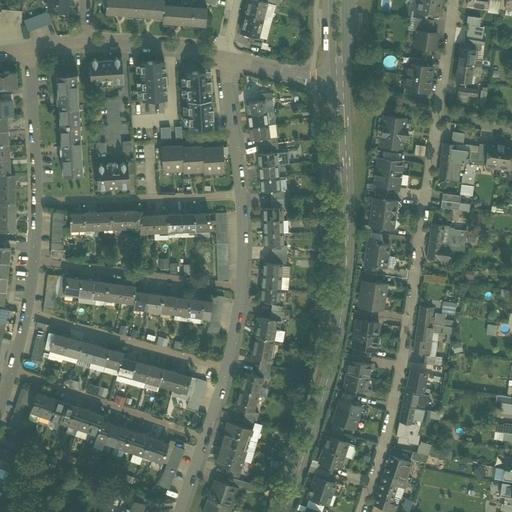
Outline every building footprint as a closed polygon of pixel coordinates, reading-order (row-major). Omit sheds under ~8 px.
[(68,4),(67,0),(48,0),(48,11),(66,13),(67,4),(68,4)] [(106,0),(105,13),(120,14),(120,0),(106,0)] [(120,0),(120,14),(134,15),(135,0),(120,0)] [(135,0),(134,15),(148,16),(149,0),(135,0)] [(149,0),(148,16),(163,17),(163,5),(163,0),(149,0)] [(259,0),(248,0),(245,15),(263,20),(266,12),(265,11),(267,2),(262,1),(259,0)] [(409,17),(410,17),(411,11),(416,11),(417,0),(409,0),(408,17),(409,17)] [(440,10),(441,2),(427,0),(417,0),(416,11),(416,12),(427,14),(437,15),(438,9),(440,10)] [(467,0),(466,6),(487,9),(488,0),(467,0)] [(490,0),(488,0),(487,9),(487,13),(498,14),(499,1),(490,0)] [(162,22),(177,23),(178,6),(163,5),(163,17),(162,22)] [(177,23),(191,24),(192,7),(178,6),(177,23)] [(207,8),(192,7),(191,24),(205,26),(207,8)] [(48,11),(41,14),(45,25),(52,22),(48,11)] [(417,30),(422,31),(423,27),(433,28),(434,20),(426,19),(427,14),(416,12),(416,11),(411,11),(410,17),(416,18),(414,30),(417,31),(417,30)] [(40,27),(45,25),(41,14),(36,16),(40,27)] [(261,28),(263,20),(245,15),(240,32),(250,35),(258,37),(260,28),(261,28)] [(465,25),(468,25),(480,27),(481,18),(469,16),(467,15),(465,25)] [(34,29),(40,27),(36,16),(30,18),(34,29)] [(407,29),(414,30),(416,18),(410,17),(409,17),(407,29)] [(27,31),(34,29),(30,18),(23,20),(27,31)] [(484,27),(480,27),(468,25),(467,34),(477,35),(477,37),(483,38),(484,27)] [(414,47),(435,50),(437,33),(432,32),(433,28),(423,27),(422,31),(417,30),(417,31),(414,47)] [(477,37),(477,35),(467,34),(466,42),(476,43),(477,37)] [(248,43),(261,46),(263,38),(258,37),(250,35),(248,43)] [(504,38),(495,37),(494,46),(503,48),(504,38)] [(457,64),(473,66),(475,52),(476,50),(476,49),(460,47),(457,64)] [(478,52),(475,52),(473,66),(481,67),(482,60),(477,59),(478,52)] [(408,63),(426,65),(427,59),(409,57),(408,63)] [(102,83),(102,86),(112,86),(112,83),(123,82),(121,60),(119,60),(117,58),(115,60),(114,60),(97,62),(97,61),(96,61),(94,59),(92,61),(92,62),(90,62),(91,84),(102,83)] [(142,100),(166,99),(166,85),(166,75),(165,75),(164,61),(140,62),(142,100)] [(408,63),(406,75),(431,79),(433,66),(426,65),(408,63)] [(471,83),(471,80),(473,66),(457,64),(455,81),(471,83)] [(481,67),(473,66),(471,80),(474,80),(475,74),(480,74),(481,67)] [(185,72),(187,101),(211,100),(210,91),(211,90),(212,90),(211,81),(211,80),(210,80),(210,75),(211,75),(210,69),(205,70),(205,71),(185,72)] [(0,88),(12,88),(16,88),(15,72),(0,73),(0,88)] [(56,76),(59,125),(80,124),(77,74),(56,76)] [(429,93),(431,79),(406,75),(404,87),(422,91),(429,93)] [(403,93),(420,97),(422,91),(404,87),(403,93)] [(457,100),(468,102),(468,96),(469,96),(469,95),(470,89),(459,87),(458,95),(457,100)] [(480,91),(478,103),(485,104),(487,92),(480,91)] [(259,94),(260,100),(264,100),(272,99),(271,92),(259,94)] [(0,101),(0,100),(0,116),(6,116),(12,115),(12,100),(0,101)] [(211,100),(187,101),(189,130),(213,129),(212,119),(213,119),(213,118),(213,109),(212,109),(211,100)] [(246,102),(248,115),(266,113),(264,100),(260,100),(246,102)] [(267,125),(266,113),(248,115),(249,127),(267,125)] [(380,144),(401,147),(402,142),(402,138),(404,138),(406,136),(407,131),(405,128),(404,128),(404,123),(405,119),(383,116),(380,144)] [(418,127),(430,129),(431,117),(419,116),(418,127)] [(83,175),(80,124),(59,125),(62,176),(83,175)] [(267,125),(269,138),(276,137),(275,124),(267,125)] [(269,138),(267,125),(249,127),(251,140),(263,139),(269,138)] [(171,127),(162,128),(162,140),(171,139),(171,127)] [(0,144),(8,144),(7,130),(0,130),(0,144)] [(456,146),(462,146),(463,144),(464,133),(450,131),(448,144),(456,146)] [(122,141),(123,151),(132,151),(132,141),(122,141)] [(96,143),(97,153),(106,152),(106,142),(96,143)] [(485,166),(497,168),(500,142),(496,142),(494,143),(488,143),(488,145),(486,157),(485,166)] [(505,143),(500,142),(497,168),(509,169),(510,163),(511,152),(511,147),(511,146),(507,145),(505,143)] [(263,144),(264,153),(276,152),(278,152),(277,143),(263,144)] [(477,156),(486,157),(488,145),(479,143),(479,146),(478,153),(477,156)] [(0,159),(9,159),(8,144),(0,144),(0,159)] [(413,155),(426,157),(427,146),(415,144),(413,155)] [(440,159),(454,161),(455,150),(456,146),(448,144),(442,144),(440,159)] [(479,146),(463,144),(462,146),(456,146),(455,150),(464,151),(478,153),(479,146)] [(203,170),(203,172),(224,171),(223,147),(202,148),(202,146),(182,148),(182,146),(161,147),(162,171),(182,170),(183,172),(203,170)] [(464,151),(455,150),(454,161),(469,163),(470,159),(471,155),(464,154),(464,151)] [(278,152),(276,152),(277,165),(289,164),(288,151),(278,152)] [(378,157),(395,159),(395,153),(379,151),(378,157)] [(478,153),(464,151),(464,154),(471,155),(470,159),(477,160),(477,156),(478,153)] [(258,154),(259,166),(277,165),(276,152),(264,153),(258,154)] [(476,164),(485,166),(486,157),(477,156),(477,160),(476,164)] [(378,157),(376,171),(374,184),(375,184),(385,186),(398,188),(400,174),(402,160),(395,159),(378,157)] [(0,173),(10,173),(9,159),(0,159),(0,173)] [(476,164),(469,163),(454,161),(440,159),(438,176),(456,179),(457,173),(462,174),(462,173),(475,175),(476,164)] [(96,167),(97,189),(129,187),(128,174),(127,165),(125,165),(125,164),(123,162),(121,165),(120,165),(117,165),(117,162),(106,163),(106,166),(103,166),(101,164),(99,166),(98,166),(98,167),(96,167)] [(259,166),(260,179),(278,177),(277,165),(259,166)] [(473,186),(475,175),(462,173),(462,174),(461,184),(473,186)] [(0,182),(0,188),(15,188),(15,174),(10,174),(1,174),(1,182),(0,182)] [(279,190),(278,177),(260,179),(261,192),(270,191),(279,190)] [(286,177),(278,177),(279,190),(286,190),(286,177)] [(375,191),(386,192),(387,193),(387,188),(385,187),(385,186),(375,184),(375,191)] [(473,186),(461,184),(459,194),(472,196),(473,186)] [(0,194),(1,194),(1,202),(15,202),(15,188),(0,188),(0,194)] [(270,191),(270,199),(289,198),(288,189),(286,190),(279,190),(270,191)] [(432,198),(440,199),(441,191),(432,191),(432,198)] [(442,193),(441,200),(459,203),(460,196),(442,193)] [(289,207),(289,198),(270,199),(271,207),(281,207),(289,207)] [(384,228),(394,229),(400,224),(395,219),(401,215),(397,210),(402,206),(398,200),(388,199),(386,201),(372,199),(369,224),(383,226),(384,228)] [(481,205),(479,199),(472,202),(475,208),(481,205)] [(458,210),(459,203),(441,200),(440,207),(458,210)] [(0,216),(15,217),(15,202),(1,202),(0,202),(0,216)] [(263,208),(263,221),(282,220),(281,207),(271,207),(263,208)] [(120,228),(125,228),(125,211),(111,212),(112,228),(120,228)] [(131,228),(139,227),(139,216),(139,211),(125,211),(125,228),(131,228)] [(78,230),(84,229),(83,212),(69,213),(70,230),(78,229),(78,230)] [(84,229),(98,229),(97,212),(83,212),(84,229)] [(98,229),(112,228),(111,212),(97,212),(98,229)] [(195,214),(195,230),(209,230),(209,213),(195,214)] [(479,214),(473,213),(471,224),(478,225),(479,214)] [(168,231),(181,231),(181,214),(167,215),(168,231)] [(181,231),(195,230),(195,214),(181,214),(181,231)] [(148,232),(154,232),(153,215),(147,215),(147,216),(139,216),(139,227),(140,232),(148,232)] [(159,232),(168,231),(167,215),(153,215),(154,232),(159,232)] [(15,231),(15,217),(0,216),(0,222),(1,223),(1,231),(15,231)] [(263,221),(264,233),(282,233),(282,220),(263,221)] [(429,240),(445,242),(446,235),(443,235),(444,225),(431,223),(429,240)] [(450,226),(444,225),(443,235),(446,235),(445,242),(450,243),(464,245),(466,232),(449,229),(450,226)] [(476,232),(468,230),(466,241),(475,242),(476,232)] [(381,233),(370,232),(369,238),(380,239),(379,242),(383,243),(381,233)] [(282,246),(282,233),(264,233),(264,246),(271,246),(282,246)] [(366,252),(388,255),(389,243),(383,243),(379,242),(380,239),(369,238),(368,238),(366,252)] [(449,249),(450,243),(445,242),(429,240),(428,240),(426,257),(447,260),(449,249)] [(216,244),(217,265),(228,265),(227,243),(216,244)] [(271,246),(271,254),(286,255),(287,245),(282,246),(271,246)] [(0,262),(8,263),(10,249),(4,248),(0,247),(0,262)] [(50,257),(64,259),(65,250),(62,250),(51,249),(50,257)] [(386,267),(386,266),(388,255),(366,252),(364,267),(365,267),(376,269),(376,266),(386,267)] [(285,266),(286,255),(271,254),(270,263),(282,264),(281,266),(285,266)] [(395,256),(388,255),(386,266),(393,267),(393,265),(395,264),(395,260),(394,258),(394,257),(395,256)] [(160,269),(168,268),(168,257),(159,258),(160,269)] [(0,276),(6,277),(8,263),(0,262),(0,276)] [(262,275),(281,277),(281,266),(282,264),(270,263),(263,262),(262,275)] [(228,279),(228,265),(217,265),(217,280),(228,279)] [(285,266),(281,266),(281,277),(288,277),(289,266),(285,266)] [(474,271),(466,270),(464,279),(473,280),(474,271)] [(363,280),(375,282),(376,275),(364,273),(363,280)] [(423,281),(435,283),(436,276),(424,274),(423,281)] [(262,275),(261,288),(280,289),(281,277),(262,275)] [(57,292),(64,293),(66,277),(59,276),(58,282),(57,288),(57,292)] [(72,295),(78,296),(80,279),(66,277),(64,293),(64,294),(72,295)] [(78,296),(92,297),(94,281),(80,279),(78,296)] [(362,280),(361,293),(384,297),(386,284),(375,282),(363,280),(362,280)] [(92,297),(106,299),(108,283),(94,281),(92,297)] [(106,299),(119,301),(121,284),(108,283),(106,299)] [(125,302),(133,303),(135,291),(136,286),(121,284),(119,301),(125,302)] [(469,287),(462,286),(460,297),(467,298),(469,287)] [(279,302),(280,289),(261,288),(261,301),(279,302)] [(510,290),(500,289),(499,299),(509,301),(510,290)] [(141,309),(147,310),(149,293),(143,292),(143,293),(135,291),(133,303),(133,308),(141,309)] [(147,310),(160,312),(163,295),(149,293),(147,310)] [(382,309),(384,297),(361,293),(359,306),(360,306),(372,308),(382,309)] [(160,312),(174,314),(176,297),(163,295),(160,312)] [(174,314),(188,315),(190,299),(176,297),(174,314)] [(204,301),(190,299),(188,315),(193,316),(194,316),(201,317),(202,317),(204,301)] [(212,302),(204,301),(202,317),(201,317),(200,322),(208,323),(209,320),(210,314),(211,308),(212,302)] [(212,302),(211,308),(222,310),(223,303),(212,302)] [(440,303),(439,313),(443,314),(454,315),(456,305),(440,303)] [(360,306),(359,314),(371,315),(372,308),(360,306)] [(419,306),(417,322),(432,324),(433,318),(430,318),(431,312),(432,308),(419,306)] [(269,319),(281,321),(282,312),(271,311),(269,319)] [(259,317),(255,337),(273,340),(274,334),(271,333),(272,329),(279,330),(281,321),(269,319),(259,317)] [(454,321),(442,320),(433,318),(432,324),(441,325),(452,327),(453,327),(454,321)] [(356,319),(354,332),(377,335),(379,322),(371,321),(357,319),(356,319)] [(417,322),(414,339),(430,341),(431,332),(432,324),(417,322)] [(37,329),(48,332),(49,326),(36,323),(35,328),(37,329)] [(439,333),(440,331),(441,325),(432,324),(431,332),(439,333)] [(497,325),(487,324),(485,335),(496,336),(497,325)] [(218,334),(219,328),(208,326),(207,332),(218,334)] [(37,329),(36,335),(47,338),(48,332),(37,329)] [(44,351),(49,352),(50,349),(49,349),(50,347),(54,333),(48,332),(47,338),(45,344),(44,349),(44,351)] [(378,335),(377,335),(354,332),(352,346),(353,347),(371,349),(376,350),(378,335)] [(58,352),(63,353),(68,337),(54,333),(50,347),(58,349),(58,352)] [(36,335),(35,341),(45,344),(47,338),(36,335)] [(70,352),(78,354),(82,341),(68,337),(63,353),(69,355),(70,352)] [(269,360),(273,340),(255,337),(251,357),(260,359),(269,360)] [(428,355),(430,341),(414,339),(412,353),(428,355)] [(35,341),(33,347),(44,349),(45,344),(35,341)] [(85,359),(91,361),(95,345),(82,341),(78,354),(86,356),(85,359)] [(452,345),(454,352),(461,350),(459,343),(452,345)] [(98,360),(105,362),(109,349),(95,345),(91,361),(97,363),(98,360)] [(33,347),(32,353),(43,355),(44,351),(44,349),(33,347)] [(61,361),(63,353),(58,352),(58,349),(50,347),(49,349),(50,349),(49,352),(48,357),(61,361)] [(352,354),(370,357),(371,349),(353,347),(352,354)] [(112,367),(119,369),(122,358),(123,353),(109,349),(105,362),(113,364),(112,367)] [(41,362),(43,355),(32,353),(30,359),(41,362)] [(424,364),(433,366),(434,357),(425,356),(424,364)] [(124,372),(132,374),(136,361),(122,358),(119,369),(117,373),(124,375),(124,372)] [(260,359),(259,367),(270,370),(272,360),(269,360),(260,359)] [(349,360),(346,373),(368,377),(369,369),(372,367),(371,364),(349,360)] [(139,380),(145,381),(149,365),(136,361),(132,374),(140,377),(139,380)] [(152,380),(159,382),(163,369),(149,365),(145,381),(147,382),(151,383),(152,380)] [(269,379),(270,370),(259,367),(257,376),(263,377),(263,378),(269,379)] [(166,387),(172,389),(177,373),(163,369),(159,382),(167,384),(166,387)] [(410,370),(406,389),(419,391),(419,392),(423,393),(427,373),(410,370)] [(131,377),(132,374),(124,372),(124,375),(117,373),(115,380),(129,384),(130,383),(131,377)] [(245,372),(240,390),(258,395),(261,387),(260,387),(263,378),(263,377),(257,376),(245,372)] [(191,377),(177,373),(172,389),(178,390),(179,388),(187,390),(191,377)] [(366,390),(368,377),(346,373),(344,386),(345,386),(357,389),(366,390)] [(143,387),(145,381),(139,380),(131,377),(130,383),(143,387)] [(194,384),(195,378),(191,377),(187,390),(186,393),(178,390),(172,389),(170,395),(189,400),(190,395),(192,390),(194,384)] [(195,378),(194,384),(204,387),(206,381),(196,378),(195,378)] [(159,385),(151,383),(147,382),(145,388),(157,391),(159,385)] [(89,384),(87,390),(95,394),(97,388),(89,384)] [(194,384),(192,390),(202,393),(204,387),(194,384)] [(345,386),(344,393),(354,395),(356,396),(356,395),(357,389),(345,386)] [(21,387),(19,393),(30,397),(32,391),(21,387)] [(405,389),(402,405),(419,409),(420,402),(417,401),(418,394),(419,392),(419,391),(406,389),(405,389)] [(192,390),(190,395),(201,399),(202,393),(192,390)] [(256,403),(258,395),(240,390),(235,407),(246,410),(253,412),(253,411),(255,403),(256,403)] [(19,393),(17,399),(28,403),(30,397),(19,393)] [(30,412),(40,415),(46,396),(36,393),(30,412)] [(352,403),(354,395),(344,393),(342,393),(340,399),(352,403)] [(429,396),(418,394),(417,401),(420,402),(419,409),(426,410),(429,396)] [(189,400),(188,401),(199,404),(201,399),(190,395),(189,400)] [(499,403),(511,404),(511,397),(496,395),(495,403),(499,403)] [(40,415),(49,418),(56,399),(46,396),(40,415)] [(339,398),(336,410),(358,417),(362,406),(352,403),(340,399),(339,398)] [(17,399),(15,405),(26,408),(28,403),(17,399)] [(49,418),(58,421),(65,402),(56,399),(49,418)] [(197,410),(199,404),(188,401),(187,407),(197,410)] [(58,421),(68,425),(74,406),(65,402),(58,421)] [(511,414),(511,411),(511,404),(499,403),(498,412),(511,414)] [(15,405),(13,410),(24,414),(26,408),(15,405)] [(402,405),(398,423),(412,426),(412,424),(413,420),(414,415),(417,416),(419,409),(402,405)] [(68,425),(77,428),(84,409),(74,406),(68,425)] [(78,428),(87,431),(93,412),(84,409),(77,428),(78,428)] [(413,420),(429,423),(431,411),(426,410),(419,409),(417,416),(414,415),(413,420)] [(13,410),(11,416),(22,420),(24,414),(13,410)] [(246,410),(243,418),(256,422),(258,413),(253,411),(253,412),(246,410)] [(354,429),(358,417),(336,410),(332,421),(333,422),(339,424),(354,429)] [(40,415),(30,412),(27,419),(37,422),(40,415)] [(87,431),(97,434),(101,420),(103,416),(93,412),(87,431)] [(40,415),(37,422),(47,425),(49,418),(40,415)] [(11,416),(9,422),(20,425),(22,420),(11,416)] [(49,418),(47,425),(56,429),(58,421),(49,418)] [(255,423),(256,422),(243,418),(241,425),(250,428),(250,429),(253,430),(255,423)] [(95,439),(105,443),(111,424),(101,420),(97,434),(95,439)] [(18,431),(20,425),(9,422),(7,428),(18,431)] [(225,432),(246,439),(250,429),(250,428),(241,425),(228,422),(225,432)] [(333,422),(330,430),(342,433),(344,428),(339,426),(339,424),(333,422)] [(253,430),(250,429),(246,439),(256,442),(261,424),(255,423),(253,430)] [(396,437),(401,438),(408,440),(408,443),(418,446),(420,436),(416,435),(418,425),(412,424),(412,426),(398,423),(398,424),(400,424),(397,436),(396,436),(396,437)] [(105,443),(114,446),(121,427),(111,424),(105,443)] [(494,431),(503,433),(511,433),(511,426),(495,424),(494,431)] [(75,435),(77,428),(68,425),(65,432),(75,435)] [(114,446),(124,449),(130,430),(121,427),(114,446)] [(87,431),(78,428),(75,436),(84,439),(85,436),(87,431)] [(124,449),(133,452),(140,434),(130,430),(124,449)] [(343,434),(342,433),(330,430),(328,436),(341,440),(343,434)] [(87,431),(85,436),(95,439),(97,434),(87,431)] [(225,432),(221,443),(243,449),(246,439),(225,432)] [(511,441),(511,433),(503,433),(502,440),(511,441)] [(133,452),(142,456),(149,437),(140,434),(133,452)] [(327,436),(323,449),(344,456),(348,444),(341,442),(342,440),(341,440),(328,436),(327,436)] [(142,456),(152,459),(158,440),(149,437),(142,456)] [(105,443),(95,439),(92,447),(102,450),(105,443)] [(175,439),(174,445),(184,448),(186,442),(175,439)] [(168,443),(158,440),(152,459),(162,462),(168,443)] [(419,453),(428,455),(432,445),(422,442),(419,453)] [(218,453),(240,460),(243,449),(221,443),(218,453)] [(25,455),(27,456),(29,451),(30,449),(28,449),(27,448),(19,445),(16,452),(25,455)] [(124,449),(114,446),(112,453),(121,457),(124,449)] [(174,446),(172,452),(182,456),(184,450),(174,446)] [(0,478),(8,481),(18,456),(0,448),(0,478)] [(253,452),(243,449),(240,460),(250,463),(253,452)] [(340,466),(344,456),(323,449),(319,462),(332,466),(333,463),(340,466)] [(410,459),(425,463),(428,455),(419,453),(413,451),(410,459)] [(142,456),(133,452),(130,460),(140,463),(142,456)] [(172,452),(169,457),(180,461),(182,456),(172,452)] [(237,470),(240,460),(218,453),(215,464),(227,468),(237,470)] [(389,456),(384,473),(405,480),(411,463),(389,456)] [(169,457),(167,463),(177,467),(180,461),(169,457)] [(509,469),(511,469),(511,457),(505,457),(503,466),(509,467),(509,469)] [(318,468),(331,473),(333,466),(332,466),(319,462),(318,468)] [(167,463),(165,468),(175,472),(177,467),(167,463)] [(472,471),(479,478),(485,472),(479,465),(472,471)] [(165,468),(163,474),(173,478),(175,472),(165,468)] [(225,475),(238,479),(240,471),(237,470),(227,468),(225,475)] [(332,473),(331,473),(318,468),(315,476),(322,478),(323,476),(330,479),(332,473)] [(503,469),(502,480),(511,482),(511,469),(509,469),(509,470),(503,469)] [(403,488),(405,480),(384,473),(378,489),(394,495),(397,486),(403,488)] [(163,474),(160,479),(171,484),(173,478),(163,474)] [(315,476),(311,487),(331,494),(335,483),(322,478),(315,476)] [(237,487),(242,489),(243,488),(245,482),(234,478),(231,485),(237,487)] [(168,489),(171,484),(160,479),(158,485),(168,489)] [(215,480),(208,499),(230,506),(237,487),(231,485),(215,480)] [(243,488),(251,491),(253,484),(245,482),(243,488)] [(511,484),(501,483),(499,497),(504,497),(511,498),(511,489),(511,484)] [(121,497),(125,498),(127,491),(108,485),(106,492),(121,497)] [(328,505),(331,494),(311,487),(307,498),(309,498),(322,503),(328,505)] [(373,505),(374,505),(392,511),(393,511),(396,505),(391,503),(394,495),(378,489),(373,505)] [(140,511),(143,504),(125,498),(121,497),(116,511),(140,511)] [(309,498),(306,506),(319,511),(322,503),(309,498)] [(407,498),(403,505),(409,508),(413,501),(407,498)] [(228,511),(230,506),(208,499),(203,511),(228,511)]
